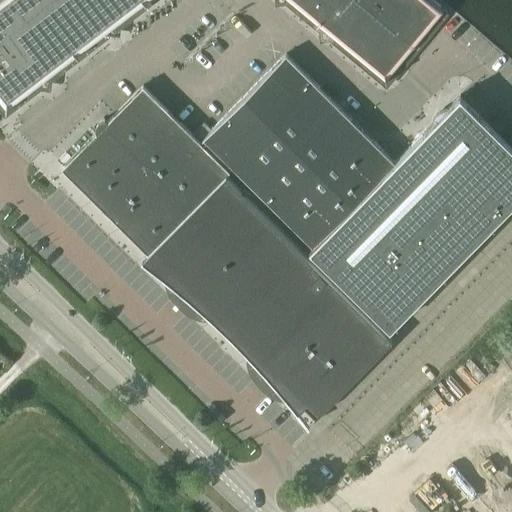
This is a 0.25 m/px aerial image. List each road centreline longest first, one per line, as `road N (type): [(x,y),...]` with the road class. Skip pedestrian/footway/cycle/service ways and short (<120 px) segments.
road 1 (tertiary): [(199,452),(189,432),(0,248)]
road 2 (tertiary): [(51,329),(175,443),(199,452)]
